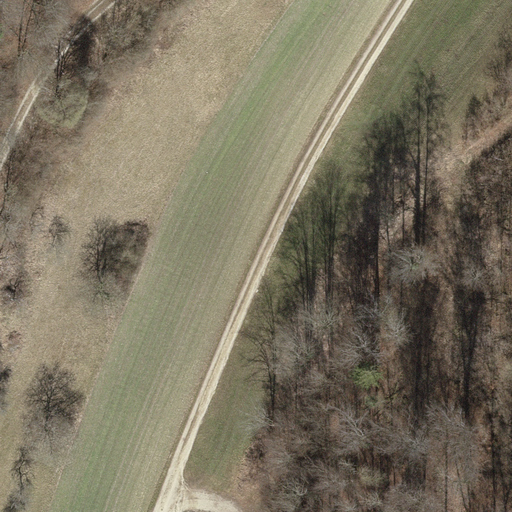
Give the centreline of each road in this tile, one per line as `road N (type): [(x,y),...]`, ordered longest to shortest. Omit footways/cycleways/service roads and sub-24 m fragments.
road 1 (track): [(413,0),(252,280),(163,511)]
road 2 (track): [(249,511),(414,210),(511,121)]
road 3 (track): [(437,188),(451,511)]
road 4 (track): [(0,176),(36,83),(117,0)]
